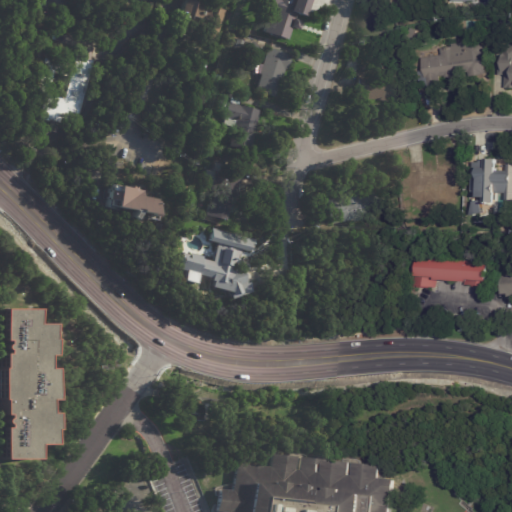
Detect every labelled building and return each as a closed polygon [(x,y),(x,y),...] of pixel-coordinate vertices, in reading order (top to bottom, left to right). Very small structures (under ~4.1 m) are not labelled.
[(186,0),(201,4),(225,11),(216,41),(177,30),(186,0)] [(297,0),(291,18),(295,19),(289,39),(264,31),(274,0),(297,0)] [(245,47),(254,40),(258,46),(250,53),(245,47)] [(451,77),(445,78),(445,76),(437,78),(439,85),(421,88),(419,72),(425,71),(423,59),(442,56),(441,49),(454,47),(453,45),(467,43),(466,42),(479,40),(483,40),(483,41),(485,40),(487,55),(485,56),(488,74),(470,77),(469,73),(457,74),(457,76),(451,77)] [(511,88),(508,88),(508,75),(501,75),(502,48),(505,48),(505,44),(511,44),(511,88)] [(93,55),(92,59),(93,59),(81,113),(73,111),(71,119),(64,117),(63,123),(60,122),(58,132),(49,130),(51,120),(40,117),(45,95),(37,93),(45,58),(57,61),(57,62),(75,66),(77,55),(83,57),(85,46),(94,48),(93,55)] [(291,59),(288,68),(284,67),(275,96),(256,90),(262,74),(255,72),(257,63),(263,65),(268,47),(292,55),(291,59)] [(383,100),(356,98),(358,74),(383,77),(384,65),(397,66),(394,101),(383,100)] [(262,111),(249,151),(229,145),(234,127),(223,124),(225,118),(224,117),(225,113),(220,111),(223,101),(228,103),(228,101),(230,102),(231,98),(240,101),(240,104),(262,111)] [(242,172),(237,197),(234,196),(232,204),(229,203),(225,220),(205,215),(211,191),(209,190),(215,163),(243,169),(242,172)] [(511,202),(477,203),(477,177),(501,176),(501,173),(498,173),(497,164),(511,164),(511,202)] [(440,201),(439,202),(438,198),(413,199),(412,171),(451,169),(452,201),(440,201)] [(116,185),(128,188),(129,186),(135,187),(134,189),(137,190),(136,195),(159,200),(155,217),(148,216),(148,213),(138,210),(138,213),(133,219),(129,217),(133,212),(133,210),(113,205),(113,201),(105,199),(107,190),(108,190),(109,184),(116,186),(116,185)] [(327,199),(343,197),(342,188),(358,186),(359,193),(381,190),(384,212),(372,214),(373,219),(352,222),(352,220),(331,223),(327,199)] [(209,227),(206,240),(215,242),(210,259),(203,257),(203,254),(187,249),(185,254),(179,252),(174,269),(206,278),(205,281),(208,282),(207,285),(228,291),(230,298),(251,292),(248,282),(245,283),(241,270),(236,268),(241,250),(247,252),(248,246),(251,247),(253,239),(209,227)] [(483,286),(462,285),(462,282),(434,280),(433,288),(410,286),(411,274),(413,274),(414,258),(487,263),(485,287),(483,286)] [(511,297),(501,298),(499,277),(511,275),(511,297)] [(0,459),(0,308),(26,308),(26,323),(41,323),(41,338),(44,338),(45,353),(38,353),(38,367),(47,367),(47,402),(40,402),(40,411),(44,411),(44,429),(40,429),(40,444),(27,444),(27,459),(0,459)] [(273,455),(290,457),(290,454),(295,454),(299,454),(304,456),(304,458),(316,460),(316,458),(319,457),(323,457),(326,457),(329,458),(331,459),(331,461),(347,463),(347,461),(350,460),(354,460),(357,460),(361,462),(363,462),(362,464),(380,467),(380,462),(383,462),(386,471),(387,480),(397,481),(395,495),(394,495),(391,511),(215,511),(218,490),(229,491),(232,464),(258,467),(265,451),(274,453),(273,455)]
